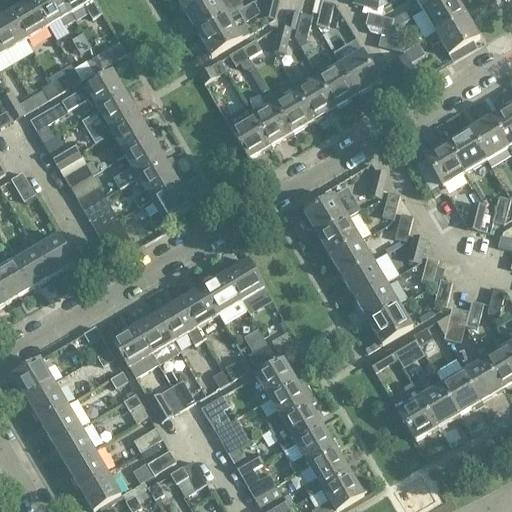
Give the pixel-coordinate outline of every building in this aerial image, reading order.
[(72,16),(62,0),(35,0),(33,1),(50,29),(61,22),(66,30),(76,23),(72,16)] [(93,0),(62,0),(72,16),(85,8),(93,22),(103,16),(93,0)] [(176,0),(186,15),(212,0),(176,0)] [(212,0),(186,15),(199,37),(230,19),(218,0),(212,0)] [(276,22),(280,0),(268,0),(264,19),(276,22)] [(378,11),(381,0),(380,0),(354,0),(353,5),(378,11)] [(414,0),(423,14),(446,0),(414,0)] [(446,0),(423,14),(436,36),(467,18),(456,0),(446,0)] [(11,15),(27,42),(50,29),(33,1),(11,15)] [(329,31),(335,6),(323,3),(318,27),(329,31)] [(0,21),(0,47),(5,56),(27,42),(11,15),(0,21)] [(307,44),(313,19),(301,16),(295,41),(307,44)] [(390,33),(393,22),(368,16),(366,27),(390,33)] [(467,18),(436,36),(449,59),(480,40),(467,18)] [(230,19),(199,37),(212,60),(243,41),(230,19)] [(286,56),(292,31),(280,28),(274,53),(286,56)] [(403,55),(406,43),(382,37),(378,48),(403,55)] [(243,50),(249,61),(262,53),(256,43),(243,50)] [(117,63),(127,57),(120,45),(110,51),(117,63)] [(236,68),(249,61),(243,50),(230,58),(236,68)] [(341,67),(359,98),(381,85),(363,53),(341,67)] [(94,76),(104,70),(98,60),(88,65),(94,76)] [(416,77),(419,66),(396,60),(392,71),(416,77)] [(319,80),(337,111),(359,98),(341,67),(319,80)] [(205,87),(218,79),(212,69),(199,77),(205,87)] [(75,73),(53,86),(60,97),(82,84),(75,73)] [(114,74),(86,91),(63,105),(68,114),(88,103),(91,108),(95,105),(100,114),(127,97),(114,74)] [(337,111),(319,80),(297,92),(315,124),(317,126),(321,127),(327,124),(328,119),(327,117),(337,111)] [(60,97),(53,86),(43,92),(50,103),(60,97)] [(275,105),(294,136),(315,124),(297,92),(275,105)] [(14,123),(26,116),(13,95),(2,102),(14,123)] [(127,97),(100,114),(107,125),(89,136),(95,146),(100,143),(141,120),(127,97)] [(253,118),(272,149),(294,136),(275,105),(271,98),(262,103),(267,110),(253,118)] [(511,107),(491,120),(509,151),(511,149),(511,107)] [(225,121),(231,131),(250,163),(272,149),(253,118),(248,108),(225,121)] [(31,123),(44,146),(55,140),(47,128),(59,121),(53,111),(31,123)] [(0,132),(14,124),(7,114),(0,118),(0,132)] [(141,120),(100,143),(114,166),(126,158),(154,142),(141,120)] [(469,133),(487,164),(509,151),(491,120),(469,133)] [(469,133),(447,145),(466,177),(487,164),(469,133)] [(61,151),(55,140),(44,146),(58,169),(79,156),(73,145),(61,151)] [(119,193),(139,181),(167,164),(154,142),(126,158),(133,170),(113,181),(119,193)] [(425,159),(443,190),(466,177),(447,145),(425,159)] [(58,169),(65,180),(71,191),(93,178),(86,167),(79,156),(58,169)] [(139,181),(146,193),(133,201),(139,211),(152,203),(180,187),(181,187),(186,184),(172,161),(167,164),(139,181)] [(381,201),(388,177),(376,174),(370,198),(381,201)] [(24,204),(36,198),(23,176),(12,183),(24,204)] [(93,178),(71,191),(85,213),(106,201),(99,190),(93,178)] [(194,209),(181,187),(180,187),(152,203),(160,216),(150,223),(155,232),(194,209)] [(394,223),(400,198),(389,195),(383,220),(394,223)] [(304,216),(318,239),(349,220),(335,198),(304,216)] [(504,227),(511,203),(499,200),(492,225),(504,227)] [(479,234),(485,209),(473,206),(468,230),(479,234)] [(113,212),(91,224),(98,236),(120,222),(113,212)] [(407,244),(413,220),(402,217),(395,241),(407,244)] [(330,260),(362,242),(349,220),(318,239),(330,260)] [(133,245),(120,222),(98,236),(111,258),(133,245)] [(37,251),(53,279),(76,265),(60,238),(37,251)] [(420,266),(426,242),(415,239),(408,263),(420,266)] [(511,253),(511,241),(501,239),(498,250),(511,253)] [(330,260),(343,282),(374,263),(362,242),(330,260)] [(14,264),(31,292),(53,279),(37,251),(14,264)] [(433,288),(439,264),(428,261),(422,285),(433,288)] [(249,263),(226,277),(242,304),(265,291),(249,263)] [(374,263),(343,282),(356,304),(387,285),(374,263)] [(0,272),(0,291),(8,305),(31,292),(14,264),(0,272)] [(203,290),(220,318),(225,326),(247,313),(242,304),(226,277),(215,283),(214,280),(210,279),(204,283),(202,287),(204,289),(203,290)] [(446,310),(452,286),(441,283),(434,308),(446,310)] [(356,304),(369,325),(400,307),(387,285),(356,304)] [(181,303),(197,331),(220,318),(203,290),(181,303)] [(0,310),(8,305),(0,291),(0,310)] [(499,319),(506,294),(494,291),(488,316),(499,319)] [(159,316),(175,344),(188,336),(195,348),(205,343),(197,331),(181,303),(159,316)] [(477,332),(483,307),(472,304),(466,329),(477,332)] [(400,307),(369,325),(382,348),(414,329),(400,307)] [(136,330),(153,357),(175,344),(159,316),(136,330)] [(456,344),(463,319),(451,317),(444,341),(456,344)] [(90,347),(102,340),(96,330),(84,337),(90,347)] [(153,357),(136,330),(113,343),(130,371),(153,357)] [(414,339),(420,349),(433,342),(426,331),(414,339)] [(272,345),(279,357),(298,346),(291,334),(272,345)] [(420,349),(414,339),(392,352),(398,362),(420,349)] [(256,371),(275,360),(268,348),(249,358),(256,371)] [(511,387),(511,356),(507,348),(485,361),(504,392),(511,387)] [(398,362),(392,352),(369,365),(375,375),(398,362)] [(104,369),(116,362),(110,353),(98,360),(104,369)] [(252,372),(245,361),(227,371),(234,383),(252,372)] [(485,361),(464,374),(482,405),(504,392),(485,361)] [(14,379),(27,402),(55,385),(42,362),(14,379)] [(298,386),(297,385),(284,363),(256,379),(265,394),(256,399),(261,407),(270,402),(298,386)] [(482,405),(464,374),(442,387),(460,418),(482,405)] [(129,385),(123,375),(111,382),(117,392),(129,385)] [(213,381),(220,392),(229,386),(222,375),(213,381)] [(303,382),(297,385),(298,386),(270,402),(277,414),(265,421),(271,432),(283,424),(311,408),(307,400),(312,397),(303,382)] [(172,390),(185,412),(196,405),(183,384),(172,390)] [(27,402),(41,424),(68,408),(55,385),(27,402)] [(442,387),(420,400),(439,431),(460,418),(442,387)] [(406,394),(412,404),(398,413),(416,444),(439,431),(420,400),(414,389),(406,394)] [(162,425),(174,419),(161,397),(149,404),(162,425)] [(130,414),(142,407),(136,398),(124,404),(130,414)] [(208,422),(223,413),(230,409),(223,399),(202,412),(208,422)] [(41,424),(54,446),(82,430),(68,408),(41,424)] [(271,432),(284,454),(297,447),(324,430),(311,408),(283,424),(271,432)] [(223,413),(208,422),(216,435),(227,428),(231,426),(223,413)] [(133,442),(155,431),(149,421),(127,432),(133,442)] [(229,457),(240,450),(250,444),(243,433),(233,439),(227,428),(216,435),(229,457)] [(54,446),(67,469),(95,452),(82,430),(54,446)] [(337,453),(324,430),(297,447),(304,460),(291,467),(297,477),(310,469),(337,453)] [(141,456),(163,442),(156,431),(135,445),(141,456)] [(229,457),(242,479),(253,472),(263,466),(256,455),(246,461),(240,450),(229,457)] [(67,469),(80,491),(108,475),(95,452),(67,469)] [(351,475),(337,453),(310,469),(317,482),(304,491),(309,500),(323,492),(351,475)] [(154,478),(176,465),(170,454),(148,467),(154,478)] [(183,470),(189,480),(196,493),(207,487),(194,464),(183,470)] [(189,480),(183,470),(171,478),(177,488),(189,480)] [(255,502),(267,495),(277,489),(270,477),(260,483),(253,472),(242,479),(255,502)] [(108,475),(80,491),(92,511),(97,511),(122,498),(108,475)] [(323,492),(331,505),(317,511),(340,511),(364,498),(351,475),(323,492)] [(155,503),(165,497),(158,486),(148,491),(155,503)] [(273,505),(267,495),(255,502),(260,511),(288,511),(289,511),(283,500),(273,505)] [(130,511),(138,511),(142,510),(135,499),(126,504),(130,511)]
